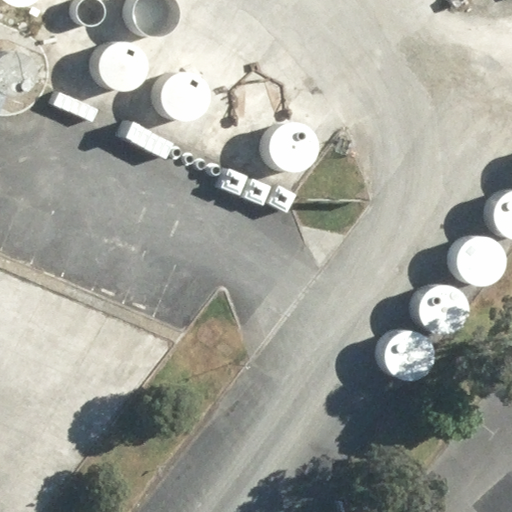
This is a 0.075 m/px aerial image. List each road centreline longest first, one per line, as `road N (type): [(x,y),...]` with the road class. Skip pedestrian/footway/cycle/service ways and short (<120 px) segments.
road 1 (unclassified): [(458,172),(200,511)]
road 2 (unknown): [(338,330),(103,168)]
road 3 (unknown): [(458,172),(276,0)]
